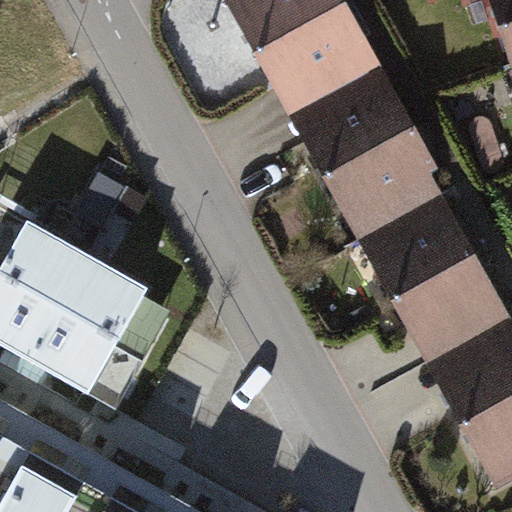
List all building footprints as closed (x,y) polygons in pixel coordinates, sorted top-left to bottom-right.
[(349,0),(236,0),(301,118),(388,71),(349,0)] [(301,118),(369,244),(456,197),(388,71),(301,118)] [(369,244),(435,365),(511,323),(511,299),(456,197),(369,244)] [(154,283),(27,216),(0,267),(0,334),(99,387),(154,283)] [(511,323),(435,365),(503,492),(511,486),(511,323)] [(132,511),(0,435),(0,511),(132,511)]
